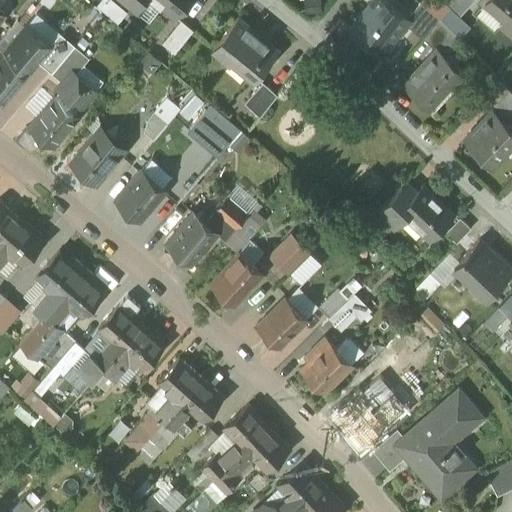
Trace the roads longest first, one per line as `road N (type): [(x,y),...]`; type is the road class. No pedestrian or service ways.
road 1 (residential): [(0,158),(218,345),(383,511)]
road 2 (residential): [(511,227),(317,39)]
